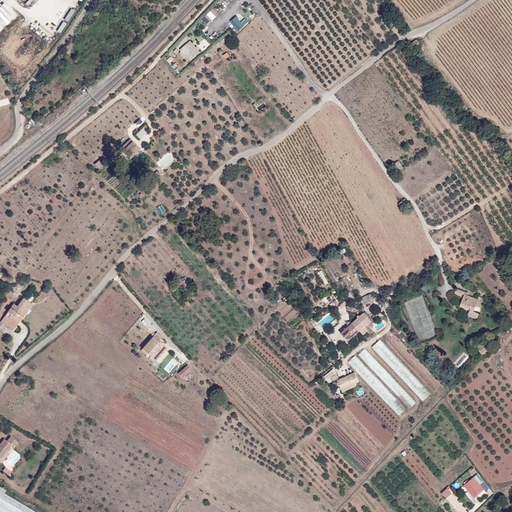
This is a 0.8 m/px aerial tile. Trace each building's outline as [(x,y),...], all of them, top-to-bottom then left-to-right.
[(212,21),(219,14),(213,8),(206,15),(212,21)] [(240,30),(249,21),(246,18),(242,21),(237,15),(231,21),(240,30)] [(74,44),(70,41),(67,44),(68,45),(61,53),(66,56),(72,48),(71,48),(74,44)] [(196,54),(186,43),(179,49),(189,59),(196,54)] [(144,127),(136,133),(140,138),(147,131),(144,127)] [(130,158),(139,148),(130,138),(108,160),(111,163),(123,151),(130,158)] [(403,167),(398,161),(393,164),(398,171),(403,167)] [(408,202),(404,199),(399,204),(402,207),(408,202)] [(322,270),(320,271),(326,283),(329,282),(322,270)] [(175,284),(177,288),(183,285),(185,288),(190,286),(188,283),(186,280),(187,279),(185,276),(181,279),(180,278),(178,279),(179,282),(175,284)] [(478,299),(466,295),(464,294),(460,304),(471,308),(468,315),(477,319),(479,313),(473,311),(475,305),(481,307),(485,298),(479,296),(478,299)] [(370,301),(367,295),(346,306),(348,309),(354,306),(356,309),(370,301)] [(8,316),(18,324),(20,320),(19,319),(28,307),(29,308),(33,304),(24,297),(18,306),(14,303),(8,311),(10,313),(7,316),(6,315),(3,319),(5,320),(8,316)] [(19,319),(20,320),(29,308),(28,307),(19,319)] [(365,311),(364,313),(373,323),(375,321),(365,311)] [(359,330),(363,334),(367,330),(366,329),(373,323),(364,313),(353,323),(359,330)] [(13,330),(18,324),(8,316),(5,320),(3,319),(1,321),(13,330)] [(359,330),(353,323),(341,333),(348,340),(349,339),(355,334),(359,330)] [(164,341),(161,338),(156,333),(143,348),(148,353),(156,360),(167,348),(162,343),(164,341)] [(481,354),(488,349),(482,341),(476,345),(481,354)] [(183,378),(192,370),(188,365),(178,373),(183,378)] [(341,389),(355,383),(359,381),(355,372),(337,381),(341,389)] [(356,385),(355,383),(341,389),(342,392),(356,385)] [(223,414),(226,411),(218,403),(215,406),(223,414)] [(0,459),(7,451),(12,445),(15,447),(18,442),(11,436),(7,440),(5,438),(0,444),(0,459)] [(10,454),(7,451),(0,459),(0,461),(2,463),(10,454)] [(474,498),(484,490),(474,477),(464,485),(474,498)] [(442,492),(447,498),(454,492),(449,486),(442,492)] [(0,511),(36,511),(0,490),(0,511)]
